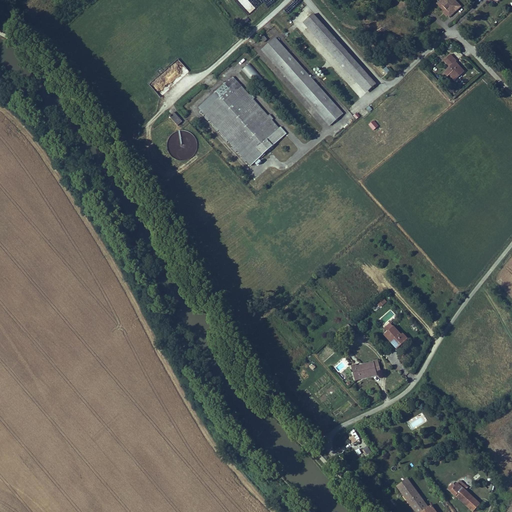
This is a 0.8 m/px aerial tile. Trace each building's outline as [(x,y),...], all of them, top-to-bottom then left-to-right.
[(250,6),(245,0),(241,3),(239,0),(236,0),(243,11),(250,6)] [(460,8),(453,0),(440,0),(438,2),(441,6),(440,7),(444,12),(442,13),(446,17),(448,16),(449,18),(460,8)] [(313,15),(306,21),(369,90),(375,84),(313,15)] [(267,40),(263,34),(259,37),(264,43),(267,40)] [(342,114),(305,72),(275,39),(262,51),(329,126),(342,114)] [(462,71),(454,62),(456,60),(450,54),(443,60),(449,66),(443,72),(447,76),(448,75),(450,73),(455,78),(462,71)] [(464,69),(456,60),(454,62),(462,71),(464,69)] [(250,63),(242,69),(252,83),(260,78),(250,63)] [(220,96),(237,81),(233,76),(216,92),(220,96)] [(273,118),(269,114),(268,115),(253,99),(254,98),(251,94),(250,95),(237,81),(220,96),(202,112),(205,116),(203,117),(206,121),(208,120),(214,126),(212,127),(216,131),(217,130),(223,136),(221,138),(225,142),(227,140),(232,147),(231,148),(235,152),(236,151),(242,157),(240,158),(244,163),(246,161),(250,166),(287,133),(281,126),(279,128),(272,119),(273,118)] [(182,121),(174,112),(169,117),(178,126),(182,121)] [(378,141),(384,137),(379,131),(373,135),(378,141)] [(376,303),(380,308),(387,302),(383,297),(376,303)] [(407,342),(402,337),(392,325),(386,329),(389,333),(385,336),(398,350),(407,342)] [(353,335),(346,328),(339,334),(345,342),(353,335)] [(287,358),(295,349),(273,329),(266,337),(287,358)] [(301,359),(309,352),(302,344),(295,351),(301,359)] [(375,372),(374,369),(379,368),(377,361),(373,362),(373,364),(357,369),(356,367),(351,368),(353,373),(358,372),(360,380),(364,379),(363,376),(375,372)] [(354,429),(351,432),(353,435),(349,438),(353,444),(360,438),(354,429)] [(427,505),(412,485),(414,483),(413,481),(400,489),(416,511),(435,511),(430,504),(427,505)] [(479,504),(463,490),(459,486),(455,483),(448,490),(450,493),(451,491),(473,511),(479,504)]
